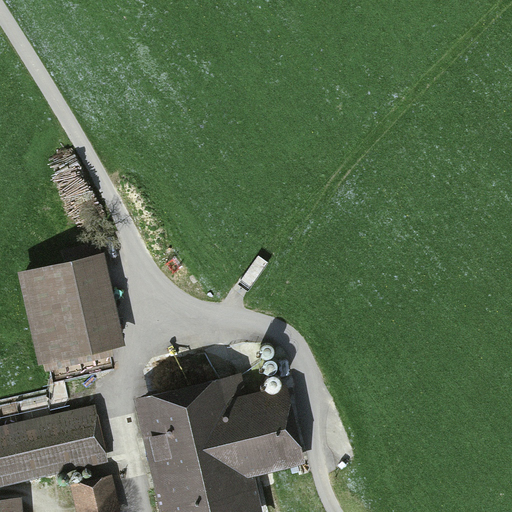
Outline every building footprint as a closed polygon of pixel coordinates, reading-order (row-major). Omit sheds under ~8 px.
[(68,265),(28,273),(47,357),(109,343),(87,247),(65,252),(68,265)] [(244,372),(146,396),(175,511),(262,511),(269,510),(258,469),(299,458),(292,432),(277,435),(266,392),(250,396),(244,372)] [(90,407),(0,428),(0,481),(102,458),(90,407)] [(78,484),(84,511),(113,511),(114,511),(106,478),(78,484)] [(0,511),(15,511),(15,502),(0,503),(0,511)]
